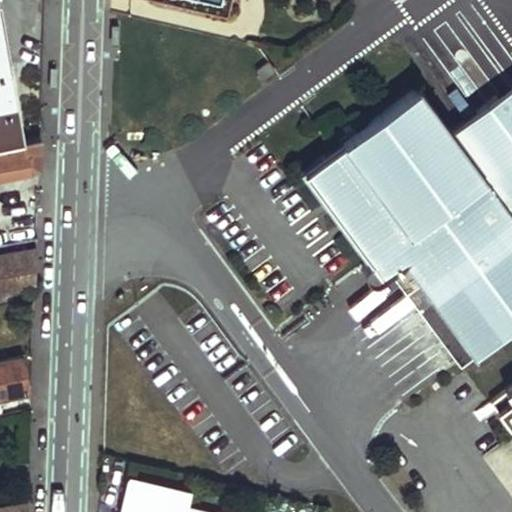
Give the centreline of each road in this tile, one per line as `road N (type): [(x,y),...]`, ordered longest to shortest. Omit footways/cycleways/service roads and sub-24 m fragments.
road 1 (residential): [(75,212),(155,214),(244,318),(386,511)]
road 2 (tertiary): [(64,511),(75,212)]
road 3 (tertiary): [(75,212),(82,0)]
